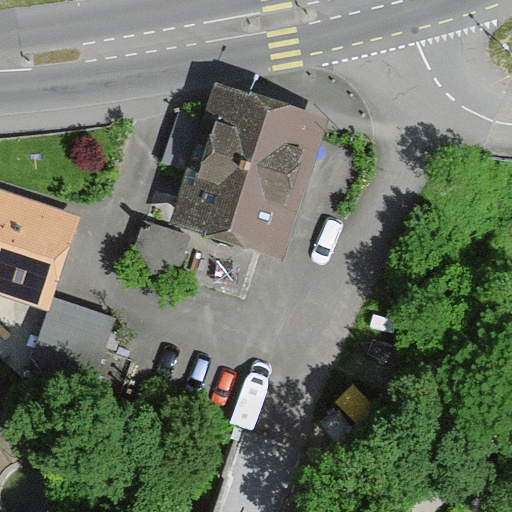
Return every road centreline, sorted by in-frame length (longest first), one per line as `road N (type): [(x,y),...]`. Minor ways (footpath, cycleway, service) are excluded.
road 1 (primary): [(0,64),(367,0)]
road 2 (residential): [(288,390),(377,215),(427,82)]
road 3 (track): [(511,417),(417,511)]
road 4 (unclassified): [(247,511),(288,390)]
